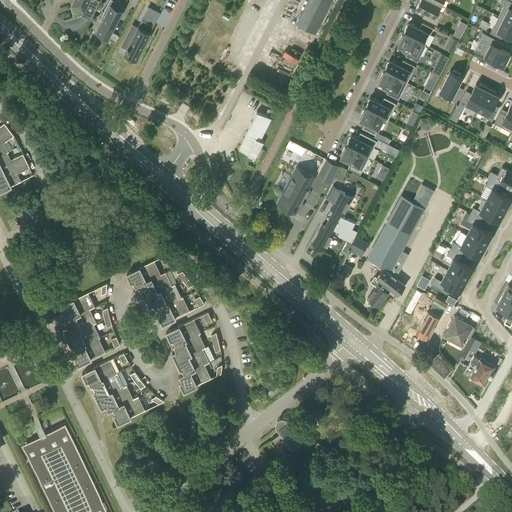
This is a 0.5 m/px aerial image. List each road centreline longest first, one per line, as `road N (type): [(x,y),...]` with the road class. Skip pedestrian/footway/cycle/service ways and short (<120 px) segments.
road 1 (residential): [(0,235),(127,511)]
road 2 (secondary): [(159,184),(346,347)]
road 3 (secondary): [(354,334),(167,173)]
road 4 (secondary): [(167,173),(0,15)]
road 5 (secondary): [(0,32),(159,184)]
road 6 (residential): [(249,427),(217,303),(186,258)]
road 7 (residential): [(401,0),(324,152)]
road 8 (residential): [(132,106),(75,70),(4,0)]
road 9 (residential): [(249,427),(135,511)]
road 10 (secondary): [(456,428),(354,334)]
road 11 (secondary): [(346,347),(446,436)]
road 12 (residential): [(346,347),(249,427)]
road 13 (residential): [(474,415),(511,349),(483,311)]
